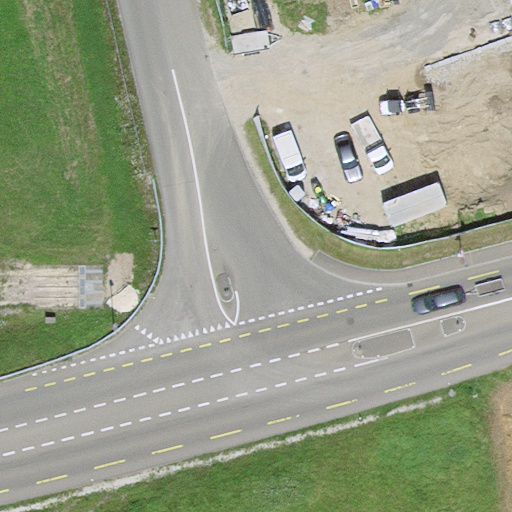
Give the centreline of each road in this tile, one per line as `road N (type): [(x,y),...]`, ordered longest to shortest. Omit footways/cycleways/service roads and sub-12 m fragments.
road 1 (residential): [(247,374),(188,205),(139,0)]
road 2 (primary): [(247,374),(511,300)]
road 3 (primary): [(0,440),(247,374)]
